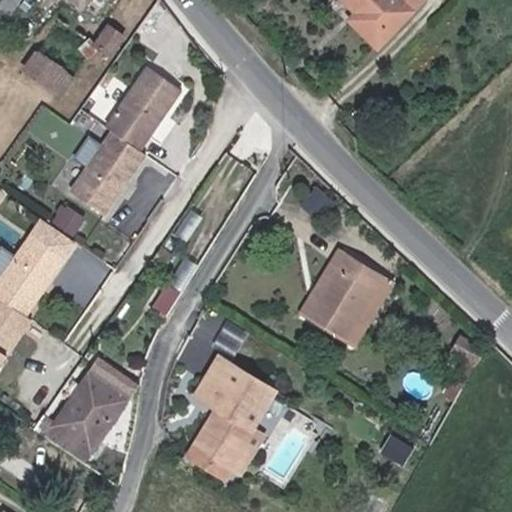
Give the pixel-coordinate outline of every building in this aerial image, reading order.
[(116,17),(102,0),(94,0),(91,4),(84,0),(73,0),(66,11),(104,36),(115,19),(116,17)] [(412,3),(409,0),(351,0),(366,15),(360,22),(379,39),(412,3)] [(94,50),(104,36),(66,11),(24,71),(36,79),(42,70),(57,81),(68,88),(94,50)] [(115,19),(104,36),(120,45),(130,29),(115,19)] [(116,126),(143,145),(184,86),(151,63),(110,122),(116,126)] [(149,149),(143,145),(116,126),(75,184),(108,207),(149,149)] [(90,139),(77,130),(62,150),(76,160),(90,139)] [(72,235),(83,219),(68,208),(57,224),(72,235)] [(41,219),(33,232),(66,255),(75,242),(41,219)] [(26,314),(66,255),(33,232),(17,256),(3,277),(0,281),(0,365),(32,318),(26,314)] [(17,256),(2,246),(0,249),(0,275),(3,277),(17,256)] [(343,255),(335,250),(296,312),(305,316),(343,255)] [(380,278),(343,255),(305,316),(342,340),(380,278)] [(390,284),(380,278),(342,340),(351,346),(390,284)] [(166,286),(159,281),(142,307),(150,312),(166,286)] [(468,350),(446,337),(437,352),(459,365),(468,350)] [(221,354),(208,376),(261,410),(275,386),(221,354)] [(127,395),(90,371),(47,432),(85,458),(127,395)] [(261,410),(208,376),(198,391),(219,404),(189,452),(212,465),(218,454),(232,462),(254,425),(252,424),(261,410)] [(254,425),(232,462),(242,468),(264,431),(254,425)] [(388,460),(398,444),(375,431),(365,447),(388,460)] [(226,474),(232,462),(218,454),(212,465),(226,474)]
